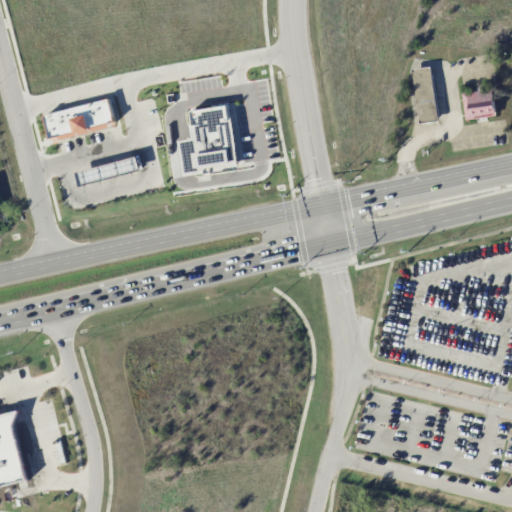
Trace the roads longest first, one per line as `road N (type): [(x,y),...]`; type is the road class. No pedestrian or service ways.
road 1 (trunk): [(54,306),(332,243)]
road 2 (trunk): [(323,201),(54,260)]
road 3 (residential): [(315,511),(352,369),(332,243)]
road 4 (residential): [(0,56),(54,260)]
road 5 (residential): [(89,511),(87,424),(54,306)]
road 6 (tertiary): [(293,0),(294,51),(323,201)]
road 7 (trunk): [(511,161),(323,201)]
road 8 (trunk): [(332,243),(511,199)]
